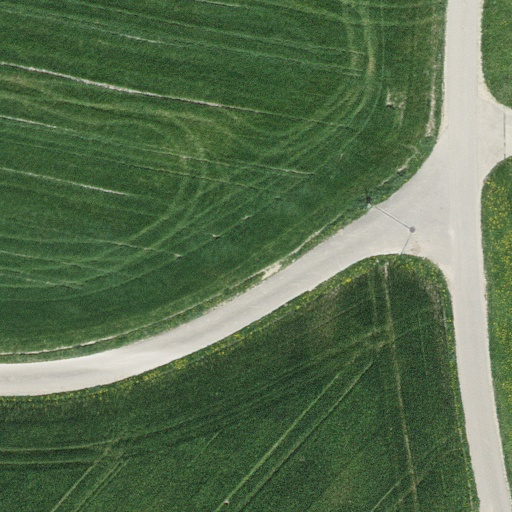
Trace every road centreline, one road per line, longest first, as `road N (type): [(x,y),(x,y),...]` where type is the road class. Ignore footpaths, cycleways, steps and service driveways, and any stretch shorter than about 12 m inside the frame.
road 1 (track): [(0,381),(97,373),(277,300),(386,220),(458,202)]
road 2 (track): [(496,511),(462,286),(458,202)]
road 3 (unclassified): [(458,202),(463,0)]
